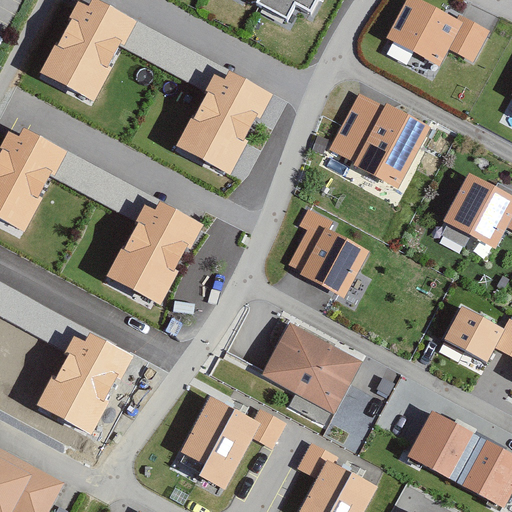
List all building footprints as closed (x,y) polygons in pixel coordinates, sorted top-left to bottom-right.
[(319,0),(250,0),(304,28),(319,0)] [(457,28),(409,3),(391,37),(440,62),(447,48),(470,61),(485,33),(461,21),(457,28)] [(95,111),(134,33),(78,6),(40,84),(95,111)] [(232,189),(271,111),(215,83),(176,161),(232,189)] [(422,133),(359,99),(331,150),(395,184),(422,133)] [(0,229),(29,244),(68,166),(13,139),(0,164),(0,229)] [(473,183),(451,221),(492,244),(503,226),(511,230),(511,192),(498,185),(492,194),(473,183)] [(164,315),(202,237),(147,209),(108,287),(164,315)] [(329,233),(306,273),(343,294),(366,254),(329,233)] [(464,307),(444,341),(484,364),(504,329),(464,307)] [(264,373),(333,408),(357,362),(288,327),(264,373)] [(86,341),(74,335),(37,406),(93,435),(134,356),(91,333),(86,341)] [(256,423),(213,400),(182,459),(225,482),(256,423)] [(511,482),(511,457),(433,415),(410,457),(499,506),(511,482)] [(39,511),(56,483),(0,453),(0,511),(9,511),(10,510),(13,511),(39,511)] [(362,511),(373,491),(327,467),(304,511),(362,511)]
